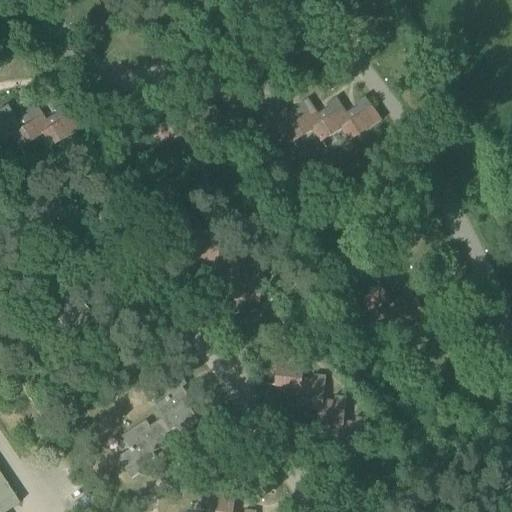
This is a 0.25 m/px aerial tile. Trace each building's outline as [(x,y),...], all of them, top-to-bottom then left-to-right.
[(343,128),(343,129),(342,129),(351,142),(381,122),(366,97),(356,104),(357,107),(347,114),(352,122),(343,128)] [(315,129),(314,130),(322,142),(342,129),(343,129),(343,128),(352,122),(347,114),(337,98),(327,105),(329,108),(319,114),(318,115),(324,123),(315,129)] [(287,130),(286,131),(294,143),(314,130),(315,129),(324,123),(318,115),(319,114),(309,99),(298,106),(300,109),(290,115),(290,116),(295,124),(287,130)] [(257,130),(266,144),(286,131),(287,130),(295,124),(290,116),(280,100),(270,106),(272,109),(262,117),(267,124),(257,130)] [(198,126),(189,132),(197,145),(227,126),(212,101),(201,108),(203,111),(193,118),(198,126)] [(161,133),(169,145),(189,132),(198,126),(193,118),(193,117),(183,102),(173,109),(175,112),(165,118),(164,119),(170,126),(161,132),(161,133)] [(132,132),(141,146),(161,133),(161,132),(170,126),(164,119),(165,118),(155,103),(144,109),(146,112),(136,119),(141,126),(132,132)] [(20,148),(41,136),(50,129),(45,121),(35,105),(25,112),(27,115),(16,121),(21,130),(13,136),(20,148)] [(50,129),(41,136),(49,149),(79,129),(64,105),(54,111),(55,114),(45,121),(50,129)] [(21,130),(16,121),(7,106),(0,109),(0,143),(13,136),(21,130)] [(192,259),(216,261),(218,261),(219,252),(220,252),(222,228),(211,226),(210,232),(195,231),(192,259)] [(214,279),(213,280),(236,283),(236,282),(239,283),(240,274),(241,274),(244,249),(232,248),(231,254),(220,252),(219,252),(218,261),(216,261),(214,279)] [(236,283),(234,301),(261,304),(265,270),(253,269),(252,275),(240,274),(239,283),(236,283)] [(378,324),(397,311),(392,303),(379,282),(368,290),(371,295),(362,301),(378,324)] [(407,327),(426,314),(421,307),(407,286),(397,293),(400,298),(392,303),(397,311),(407,327)] [(50,294),(42,301),(48,308),(69,331),(88,314),(80,305),(77,308),(57,287),(50,294)] [(426,314),(436,330),(459,315),(454,307),(450,310),(436,289),(425,296),(429,301),(421,307),(426,314)] [(75,338),(66,346),(76,358),(85,350),(75,338)] [(283,387),(299,389),(301,389),(302,380),(305,355),(294,354),(293,360),(278,358),(275,386),(283,387)] [(161,420),(170,432),(175,428),(183,440),(196,432),(192,427),(199,422),(189,406),(193,403),(183,388),(187,385),(179,373),(158,387),(166,399),(153,408),(161,420)] [(296,408),(320,410),(322,410),(323,401),(326,377),(314,375),(314,381),(302,380),(301,389),(299,389),(296,408)] [(317,429),(340,431),(343,431),(344,423),(347,398),(335,397),(335,403),(323,401),(322,410),(320,410),(317,429)] [(356,424),(344,423),(343,431),(340,431),(338,450),(364,453),(368,420),(356,418),(356,424)] [(165,435),(170,432),(161,420),(151,427),(147,421),(123,437),(131,450),(118,458),(132,480),(144,472),(142,467),(157,458),(154,453),(170,443),(165,435)] [(48,472),(73,511),(76,511),(92,502),(65,461),(48,472)] [(0,511),(7,511),(19,505),(0,475),(0,511)] [(207,511),(233,511),(237,490),(225,489),(224,495),(210,493),(207,511)]
